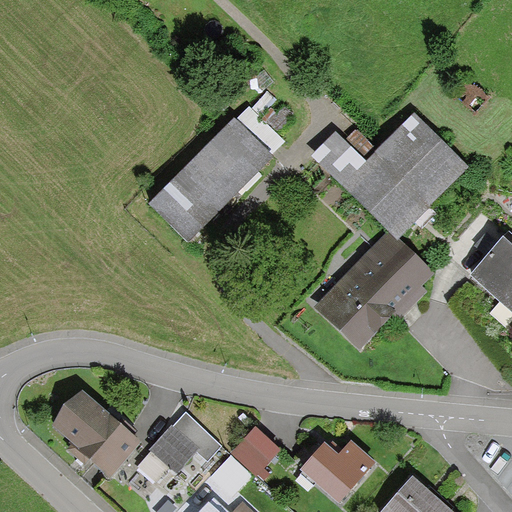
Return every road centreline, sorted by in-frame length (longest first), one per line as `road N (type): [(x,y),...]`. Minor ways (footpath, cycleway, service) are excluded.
road 1 (residential): [(0,380),(37,356),(95,350),(230,387),(411,409)]
road 2 (residential): [(411,409),(507,511)]
